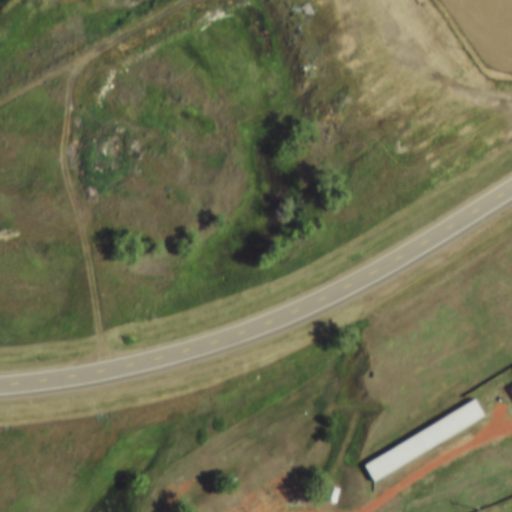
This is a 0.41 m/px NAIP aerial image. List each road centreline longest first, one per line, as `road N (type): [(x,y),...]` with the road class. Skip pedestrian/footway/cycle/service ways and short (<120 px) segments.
road 1 (primary): [(511,183),(318,303),(143,359),(0,385)]
road 2 (track): [(186,0),(86,55),(72,82),(70,127),(104,367)]
